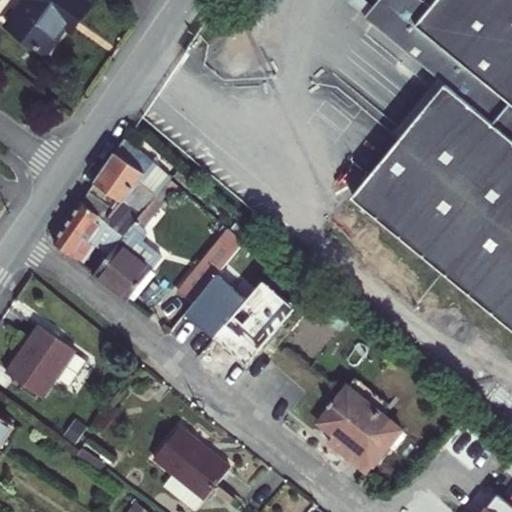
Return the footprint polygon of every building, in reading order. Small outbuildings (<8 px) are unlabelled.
[(79,22),(91,6),(83,0),(26,0),(8,26),(46,53),(64,30),(73,17),(79,22)] [(511,0),(430,0),(426,5),(419,0),(383,0),(368,19),(442,79),(349,193),(511,326),(511,0)] [(73,17),(64,30),(70,34),(79,22),(73,17)] [(173,179),(126,138),(90,192),(122,215),(129,206),(142,216),(152,204),(165,189),(173,179)] [(152,204),(158,209),(171,193),(165,189),(152,204)] [(122,215),(90,192),(54,244),(79,264),(93,244),(110,256),(142,216),(129,206),(122,215)] [(139,233),(158,209),(152,204),(142,216),(110,256),(95,276),(128,302),(153,271),(151,269),(161,256),(142,242),(145,237),(139,233)] [(194,304),(244,243),(228,230),(177,293),(194,305),(194,304)] [(229,322),(259,349),(295,309),(265,282),(229,322)] [(194,304),(194,305),(187,312),(199,322),(206,314),(194,304)] [(183,341),(199,322),(187,312),(172,332),(183,341)] [(76,354),(77,352),(40,325),(6,374),(44,401),(60,377),(76,354)] [(81,358),(76,354),(60,377),(70,384),(82,365),(85,367),(90,360),(83,355),(81,358)] [(353,451),(348,459),(367,474),(402,430),(348,387),(319,424),(334,436),(353,451)] [(0,446),(14,426),(0,416),(0,446)] [(232,468),(180,428),(154,461),(206,501),(231,469),(232,468)] [(334,436),(329,442),(348,459),(353,451),(334,436)] [(149,511),(137,503),(130,511),(149,511)]
